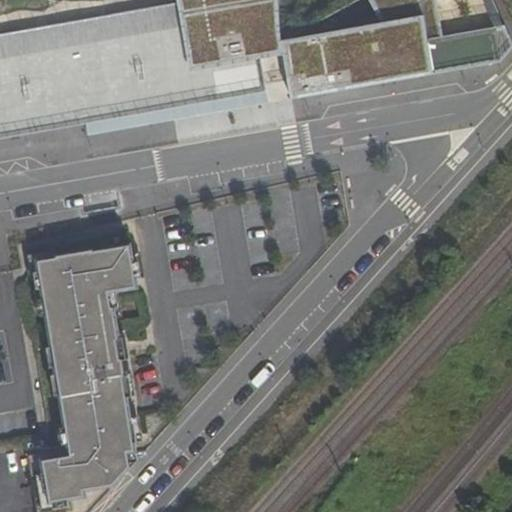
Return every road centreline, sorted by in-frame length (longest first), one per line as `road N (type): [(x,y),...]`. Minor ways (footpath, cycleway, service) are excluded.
road 1 (residential): [(124,511),(476,126)]
road 2 (residential): [(476,126),(455,117),(0,192)]
road 3 (unknown): [(109,174),(296,44),(390,4),(439,9),(511,52)]
